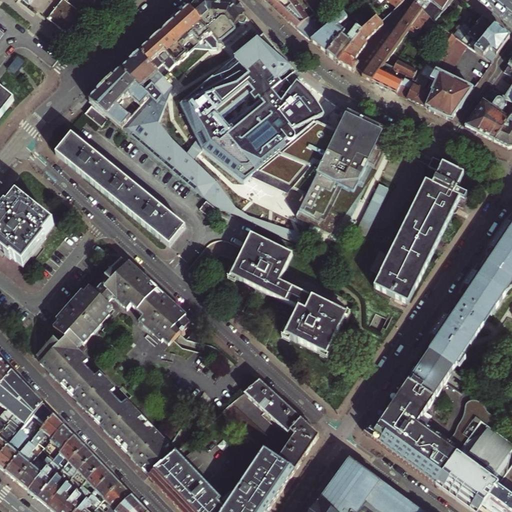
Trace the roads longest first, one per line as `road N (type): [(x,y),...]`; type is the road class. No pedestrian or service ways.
road 1 (residential): [(17,144),(339,437)]
road 2 (residential): [(339,437),(511,186)]
road 3 (residential): [(451,141),(346,89),(249,0)]
road 4 (residential): [(164,511),(0,340)]
road 5 (residential): [(171,0),(17,144)]
road 6 (residential): [(339,437),(444,511)]
